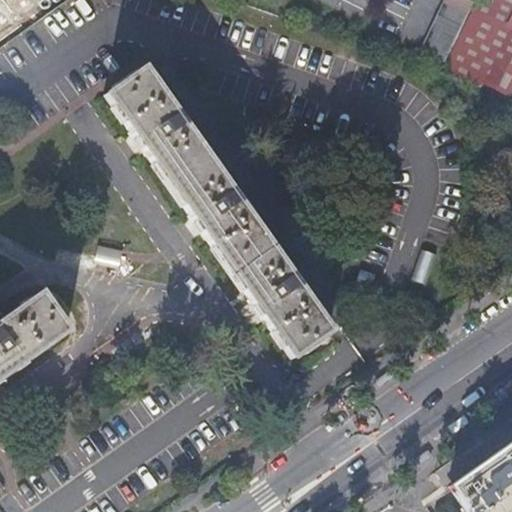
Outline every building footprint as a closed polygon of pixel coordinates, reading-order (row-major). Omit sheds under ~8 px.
[(442,0),(418,51),(443,63),(474,0),(442,0)] [(511,0),(479,0),(440,73),(478,87),(480,82),(508,98),(511,90),(511,0)] [(138,144),(156,171),(181,206),(194,223),(213,250),(249,301),(291,361),(329,334),(232,197),(142,70),(104,97),(138,144)] [(0,379),(19,366),(66,333),(40,295),(19,309),(0,322),(0,379)] [(511,511),(511,449),(496,461),(492,456),(482,463),(473,470),(476,476),(450,495),(462,511),(511,511)] [(428,450),(416,459),(419,464),(432,456),(428,450)]
